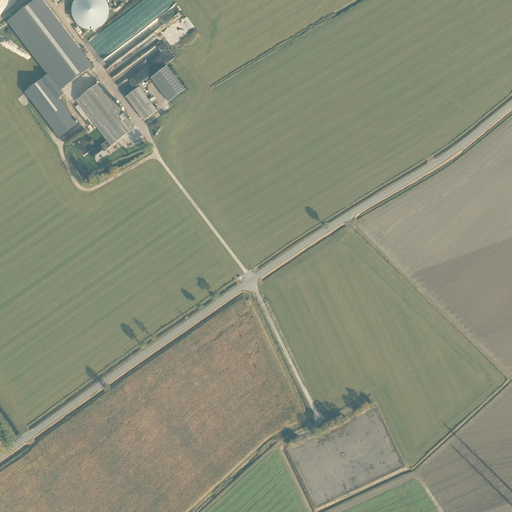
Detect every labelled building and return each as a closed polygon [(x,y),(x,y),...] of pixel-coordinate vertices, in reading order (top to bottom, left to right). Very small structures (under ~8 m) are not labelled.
[(36,0),(7,22),(47,75),(60,92),(61,91),(92,66),(41,0),(36,0)] [(72,18),(73,20),(74,21),(74,22),(75,23),(76,24),(77,25),(79,26),(80,27),(81,28),(82,29),(84,29),(85,30),(87,30),(88,30),(89,30),(91,30),(92,30),(94,30),(95,29),(97,29),(98,28),(99,28),(100,27),(102,26),(103,25),(104,24),(105,23),(105,21),(106,20),(107,19),(107,18),(108,16),(108,15),(108,13),(108,12),(108,10),(108,9),(108,7),(108,6),(107,5),(106,3),(106,2),(105,1),(104,0),(75,0),(74,2),(73,3),(73,4),(72,6),(72,7),(71,8),(71,10),(71,11),(71,13),(71,14),(72,16),(72,17),(72,18)] [(167,66),(151,79),(169,103),(185,90),(167,66)] [(60,92),(47,75),(41,80),(57,100),(59,98),(64,95),(61,91),(60,92)] [(57,100),(41,80),(24,93),(59,138),(77,125),(73,120),(74,119),(59,98),(57,100)] [(90,153),(96,161),(97,161),(98,161),(99,161),(100,161),(100,160),(100,159),(100,158),(107,154),(103,149),(106,148),(107,149),(134,128),(99,82),(76,100),(107,140),(100,145),(90,153)] [(144,122),(157,111),(139,87),(125,98),(144,122)] [(84,137),(74,144),(84,157),(94,149),(84,137)]
